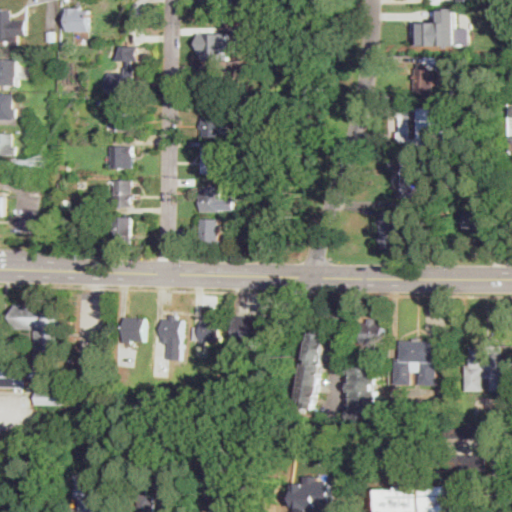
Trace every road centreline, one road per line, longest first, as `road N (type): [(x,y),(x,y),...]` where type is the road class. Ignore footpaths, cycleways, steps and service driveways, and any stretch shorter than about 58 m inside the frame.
road 1 (primary): [(309,278),(0,268)]
road 2 (residential): [(309,278),(364,92),(373,0)]
road 3 (residential): [(167,275),(172,0)]
road 4 (primary): [(511,279),(309,278)]
road 5 (residential): [(351,278),(332,408)]
